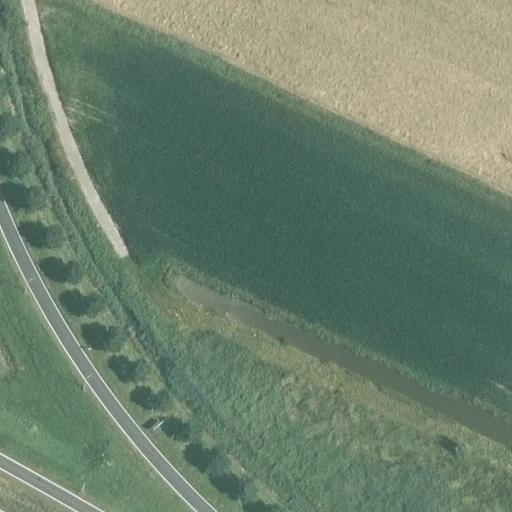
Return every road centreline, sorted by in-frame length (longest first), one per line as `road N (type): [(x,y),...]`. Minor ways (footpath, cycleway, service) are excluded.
road 1 (trunk): [(210,511),(132,436),(50,312),(0,215)]
road 2 (track): [(26,0),(59,133),(122,256)]
